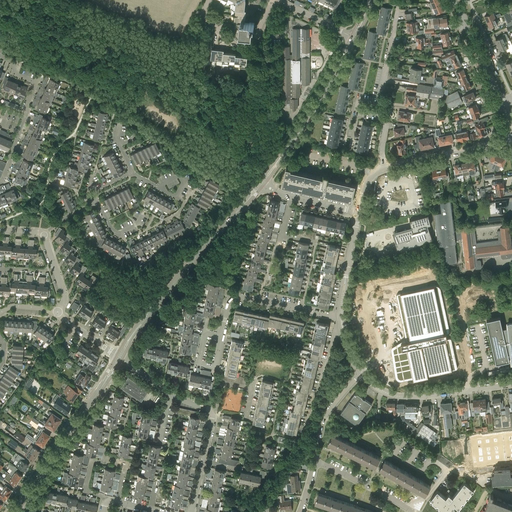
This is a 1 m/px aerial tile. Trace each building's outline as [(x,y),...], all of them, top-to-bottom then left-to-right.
[(227,0),(227,1),(233,3),(232,10),(234,10),(245,11),(246,1),(246,0),(245,0),(227,0)] [(337,0),(331,0),(328,6),(336,9),(340,2),(337,0)] [(441,5),(439,0),(436,0),(431,3),(434,8),(441,5)] [(441,5),(434,8),(436,14),(444,10),(441,5)] [(381,14),(389,15),(390,11),(391,11),(391,9),(381,7),(381,10),(382,10),(381,14)] [(404,12),(405,19),(412,18),(411,11),(417,11),(416,8),(408,9),(408,12),(404,12)] [(484,16),(487,22),(497,17),(496,15),(494,16),(492,13),(484,16)] [(508,13),(503,15),(508,26),(511,24),(511,16),(511,13),(510,13),(508,13)] [(389,15),(381,14),(380,17),(379,17),(378,20),(388,22),(389,20),(388,20),(389,15)] [(497,17),(487,22),(489,27),(497,23),(496,20),(498,19),(497,17)] [(407,28),(418,27),(417,22),(423,22),(422,18),(416,19),(417,22),(406,23),(407,28)] [(379,23),(378,26),(386,28),(387,24),(388,24),(388,22),(378,20),(378,23),(379,23)] [(234,38),(235,39),(236,39),(237,40),(247,41),(247,36),(251,36),(252,28),(254,28),(254,23),(249,23),(243,22),(243,23),(235,22),(233,35),(233,36),(233,37),(234,38)] [(448,26),(447,22),(427,24),(427,25),(424,25),(425,32),(425,33),(431,32),(434,32),(434,28),(448,26)] [(376,33),(379,34),(386,35),(386,33),(385,33),(386,28),(378,26),(378,30),(376,30),(376,33)] [(309,27),(291,27),(291,54),(289,54),(289,47),(282,47),(282,59),(283,59),(283,103),(290,103),(290,108),(297,108),(297,97),(300,97),(300,84),(309,84),(309,58),(307,58),(307,52),(309,52),(309,27)] [(378,35),(379,34),(376,33),(369,31),(368,34),(369,35),(368,38),(376,40),(377,35),(378,35)] [(436,32),(434,32),(431,32),(425,33),(425,32),(425,33),(425,40),(430,39),(431,41),(431,44),(425,44),(425,46),(429,45),(429,47),(425,48),(425,51),(433,50),(432,44),(431,35),(436,35),(436,32)] [(495,40),(497,45),(505,42),(509,40),(509,39),(508,37),(507,37),(506,34),(505,34),(503,35),(502,36),(503,37),(495,40)] [(452,44),(451,37),(447,38),(442,39),(439,40),(439,43),(432,44),(433,50),(442,49),(442,45),(443,44),(443,46),(452,44)] [(376,40),(368,38),(368,41),(367,41),(366,44),(376,46),(376,45),(375,44),(376,40)] [(509,41),(509,40),(505,42),(497,45),(500,51),(511,46),(510,44),(509,44),(508,41),(509,41)] [(366,48),(366,51),(373,53),(374,48),(375,48),(376,46),(366,44),(365,47),(366,48)] [(443,60),(445,60),(446,59),(456,55),(454,50),(441,56),(443,60)] [(373,53),(366,51),(365,54),(364,54),(363,57),(373,59),(373,58),(372,57),(373,53)] [(457,54),(456,55),(445,60),(446,62),(447,61),(447,62),(450,61),(451,63),(457,61),(459,60),(457,54)] [(461,65),(459,60),(457,61),(451,63),(452,66),(448,67),(450,71),(455,68),(461,65)] [(353,68),(361,70),(362,65),(363,66),(363,63),(353,61),(353,64),(354,65),(353,68)] [(411,68),(410,74),(420,76),(420,75),(421,72),(424,73),(425,68),(419,67),(418,69),(411,68)] [(360,74),(361,70),(353,68),(353,72),(351,71),(351,74),(361,77),(361,75),(360,74)] [(458,78),(466,75),(464,72),(463,69),(456,73),(458,78)] [(360,78),(361,77),(351,74),(350,77),(351,78),(350,81),(358,83),(359,78),(360,78)] [(423,76),(420,75),(420,76),(410,74),(409,80),(425,82),(425,80),(423,79),(423,76)] [(466,75),(458,78),(459,79),(457,79),(458,82),(460,81),(461,85),(462,84),(468,81),(465,75),(466,75)] [(3,88),(8,90),(12,82),(7,80),(8,78),(5,77),(2,83),(5,84),(3,88)] [(437,87),(443,88),(444,79),(435,78),(434,87),(437,87)] [(48,84),(57,87),(59,82),(50,79),(48,84)] [(357,87),(358,83),(350,81),(350,85),(349,84),(348,87),(351,88),(358,90),(358,88),(357,87)] [(469,83),(468,81),(462,84),(461,85),(459,85),(460,88),(462,87),(464,90),(467,89),(468,90),(471,88),(471,87),(469,83)] [(13,92),(17,83),(15,82),(15,83),(12,82),(8,90),(13,92)] [(18,95),(22,86),(19,85),(20,84),(17,83),(13,92),(18,95)] [(48,84),(46,89),(54,92),(55,92),(57,87),(48,84)] [(427,97),(427,98),(430,98),(431,86),(417,84),(417,88),(421,89),(421,90),(429,91),(428,98),(427,97)] [(22,86),(18,95),(23,97),(27,88),(22,86)] [(341,89),(341,93),(348,94),(349,90),(350,90),(351,88),(348,87),(341,86),(340,89),(341,89)] [(420,97),(427,98),(427,97),(428,98),(429,91),(421,90),(421,89),(417,88),(407,86),(406,90),(416,92),(416,94),(416,96),(406,95),(405,100),(411,101),(416,101),(417,97),(420,98),(420,97)] [(434,87),(431,86),(430,98),(442,100),(444,88),(443,88),(437,87),(434,87)] [(46,89),(43,94),(52,97),(54,92),(46,89)] [(462,102),(459,95),(457,91),(444,97),(449,108),(462,102)] [(465,103),(465,104),(464,105),(465,107),(466,106),(472,103),(471,100),(476,98),(473,92),(464,96),(467,102),(465,103)] [(338,99),(348,101),(348,99),(347,99),(348,94),(341,93),(340,96),(339,96),(338,99)] [(43,94),(41,99),(50,102),(52,97),(43,94)] [(41,98),(39,103),(47,107),(50,102),(41,99),(41,98)] [(339,102),(338,106),(345,107),(346,103),(348,103),(348,101),(338,99),(337,102),(339,102)] [(47,107),(39,103),(37,109),(45,112),(47,107)] [(476,104),(469,107),(466,108),(467,110),(470,109),(471,113),(472,112),(479,110),(478,107),(477,107),(476,104)] [(345,107),(338,106),(337,109),(336,109),(335,112),(345,114),(345,112),(344,112),(345,107)] [(480,113),(479,110),(472,112),(471,113),(473,118),(480,116),(479,113),(480,113)] [(411,113),(399,111),(397,120),(410,122),(411,113)] [(36,114),(36,116),(35,117),(38,118),(40,119),(39,121),(48,125),(50,120),(42,116),(42,115),(39,114),(39,115),(36,114)] [(107,121),(107,119),(98,116),(98,115),(95,114),(95,116),(97,117),(97,120),(105,122),(105,120),(107,121)] [(32,124),(45,130),(48,125),(39,121),(38,124),(33,121),(32,124)] [(477,131),(485,128),(483,122),(475,125),(477,131)] [(95,125),(96,124),(93,123),(93,125),(95,126),(94,129),(102,131),(103,129),(105,130),(105,127),(95,125)] [(408,125),(398,123),(399,128),(394,129),(395,136),(405,134),(404,130),(407,130),(408,129),(408,128),(408,125)] [(34,131),(43,135),(45,130),(32,124),(31,124),(30,126),(33,127),(33,128),(34,128),(35,129),(34,131)] [(440,145),(446,143),(445,136),(441,137),(439,128),(435,129),(435,131),(435,136),(438,136),(440,145)] [(474,129),(471,130),(469,131),(471,139),(477,138),(489,134),(486,128),(485,128),(477,131),(478,134),(476,135),(475,132),(474,132),(474,129)] [(32,136),(40,140),(41,140),(43,135),(34,131),(32,136)] [(93,133),(91,132),(90,134),(93,135),(92,138),(100,140),(101,138),(102,138),(103,136),(93,134),(93,133)] [(430,137),(425,138),(427,148),(434,146),(433,141),(436,141),(434,133),(429,134),(430,137)] [(6,139),(2,148),(7,150),(11,141),(8,140),(9,139),(11,140),(13,135),(11,134),(10,135),(8,134),(7,137),(6,139)] [(32,136),(29,141),(38,145),(40,140),(32,136)] [(421,149),(427,148),(425,138),(421,139),(421,136),(415,137),(417,144),(420,144),(421,149)] [(406,147),(405,139),(400,140),(401,144),(397,145),(399,154),(406,152),(405,147),(406,147)] [(36,150),(38,145),(29,141),(28,143),(23,141),(21,143),(22,144),(25,145),(27,146),(35,150),(36,150)] [(148,142),(150,145),(151,145),(155,154),(156,154),(160,152),(155,142),(152,144),(150,141),(148,142)] [(140,146),(141,149),(143,148),(147,158),(148,158),(151,156),(147,146),(143,148),(142,145),(140,146)] [(158,157),(156,154),(155,154),(151,145),(150,145),(147,146),(151,156),(154,155),(156,158),(158,157)] [(33,154),(35,150),(27,146),(25,151),(33,154)] [(143,148),(141,149),(139,150),(143,160),(146,159),(147,158),(143,148)] [(103,157),(105,161),(115,156),(113,153),(116,151),(115,149),(112,151),(113,152),(103,157)] [(143,160),(139,150),(135,152),(134,149),(132,150),(133,153),(135,152),(139,162),(140,162),(143,160)] [(31,159),(33,154),(25,151),(23,156),(31,159)] [(141,165),(140,162),(139,162),(135,152),(133,153),(130,154),(135,164),(138,162),(140,166),(141,165)] [(494,169),(497,164),(499,156),(493,154),(490,161),(494,162),(492,168),(494,169)] [(117,160),(116,159),(115,156),(105,161),(107,164),(104,165),(105,167),(108,166),(107,165),(117,160)] [(498,171),(500,165),(503,166),(506,159),(499,156),(497,164),(494,169),(498,171)] [(109,169),(119,164),(117,161),(120,159),(119,157),(116,159),(117,160),(107,165),(108,166),(109,169)] [(23,160),(21,165),(30,169),(32,164),(23,160)] [(473,161),(467,163),(468,165),(469,170),(470,175),(476,174),(473,161)] [(470,175),(469,170),(468,165),(467,163),(461,164),(462,172),(463,175),(463,176),(470,175)] [(108,173),(109,175),(112,174),(111,173),(121,168),(120,167),(119,164),(109,169),(111,172),(108,173)] [(463,175),(462,172),(461,164),(454,165),(455,169),(454,170),(455,174),(452,175),(453,179),(454,181),(458,180),(457,177),(463,175)] [(30,169),(21,165),(20,167),(19,167),(18,167),(15,166),(14,168),(27,174),(28,174),(30,169)] [(111,173),(112,174),(114,177),(123,172),(121,169),(125,168),(123,166),(120,167),(121,168),(111,173)] [(290,168),(286,167),(282,183),(352,199),(355,186),(327,179),(328,175),(324,174),(323,177),(290,170),(290,168)] [(18,172),(17,175),(25,179),(28,180),(30,175),(28,174),(27,174),(14,168),(13,170),(18,172)] [(445,168),(439,169),(440,177),(446,176),(446,178),(449,178),(448,172),(446,172),(445,168)] [(435,178),(440,177),(439,169),(432,170),(433,175),(431,175),(432,181),(435,181),(435,178)] [(28,180),(25,179),(17,175),(14,180),(13,179),(12,182),(22,186),(23,184),(26,185),(28,180)] [(204,183),(207,185),(208,183),(217,188),(219,184),(210,179),(208,183),(205,181),(204,183)] [(220,189),(217,188),(208,183),(207,185),(205,188),(214,192),(216,189),(219,191),(220,189)] [(129,199),(130,199),(133,197),(128,187),(125,189),(123,186),(122,187),(123,190),(124,190),(129,199)] [(200,191),(203,193),(203,191),(212,196),(213,195),(214,192),(205,188),(204,191),(201,189),(200,191)] [(504,188),(496,189),(496,194),(493,194),(494,196),(497,196),(497,195),(505,194),(504,188)] [(151,204),(156,195),(153,193),(155,190),(153,189),(151,192),(152,193),(146,204),(147,205),(148,202),(151,204)] [(13,190),(8,192),(12,200),(17,198),(17,199),(19,198),(17,191),(14,192),(13,190)] [(113,191),(115,194),(116,194),(121,203),(121,202),(125,201),(120,192),(117,193),(115,190),(113,191)] [(131,202),(130,199),(129,199),(124,190),(123,190),(120,192),(125,201),(128,199),(129,202),(131,202)] [(145,204),(146,204),(152,193),(151,192),(148,191),(143,200),(146,201),(145,204)] [(201,195),(210,200),(212,197),(215,199),(216,197),(213,195),(212,196),(203,191),(203,193),(201,195)] [(3,194),(7,202),(12,200),(8,192),(3,194)] [(155,206),(156,207),(159,208),(164,199),(161,198),(163,194),(161,193),(159,196),(160,197),(155,206)] [(59,199),(60,201),(62,199),(64,202),(72,199),(71,197),(72,196),(71,194),(62,198),(59,199)] [(105,195),(107,198),(108,197),(112,207),(113,206),(116,205),(112,196),(109,197),(107,194),(105,195)] [(116,194),(115,194),(112,196),(116,205),(120,203),(121,206),(123,206),(121,202),(121,203),(116,194)] [(160,197),(159,196),(156,195),(151,204),(154,206),(153,208),(155,209),(156,207),(155,206),(160,197)] [(195,199),(198,200),(199,199),(208,204),(209,203),(210,200),(201,195),(199,198),(196,197),(195,199)] [(115,210),(113,206),(112,207),(108,197),(107,198),(104,199),(108,209),(112,207),(113,210),(115,210)] [(169,197),(167,201),(168,201),(163,210),(164,211),(167,213),(172,204),(169,202),(171,199),(169,197)] [(168,201),(167,201),(164,199),(159,208),(162,210),(161,213),(162,214),(164,211),(163,210),(168,201)] [(197,204),(201,205),(206,208),(208,205),(210,207),(211,206),(211,205),(209,203),(208,204),(199,199),(198,200),(197,203),(197,204)] [(445,264),(457,262),(455,244),(456,243),(455,240),(462,238),(466,267),(475,266),(475,268),(476,269),(481,268),(482,267),(481,261),(480,260),(477,260),(477,257),(501,254),(501,257),(503,259),(511,258),(510,256),(511,253),(511,245),(511,243),(509,227),(501,228),(501,230),(497,231),(498,240),(476,243),(474,226),(461,227),(461,229),(457,230),(457,231),(454,231),(450,200),(440,201),(442,212),(434,213),(438,245),(443,245),(445,264)] [(507,203),(506,201),(496,203),(497,209),(498,209),(499,214),(505,213),(505,208),(507,208),(507,206),(508,206),(507,203)] [(66,206),(63,207),(64,209),(66,207),(68,211),(76,207),(75,205),(76,204),(75,202),(66,206)] [(201,205),(197,204),(196,206),(192,204),(191,206),(189,205),(188,207),(197,212),(197,213),(199,214),(200,212),(198,211),(201,205)] [(277,211),(278,207),(276,206),(273,205),(273,206),(269,205),(269,204),(268,204),(268,205),(267,210),(276,211),(278,212),(279,211),(277,211)] [(189,210),(188,212),(195,216),(197,213),(197,212),(188,207),(187,209),(189,210)] [(84,221),(87,220),(86,219),(95,214),(95,213),(93,210),(84,215),(85,218),(83,219),(84,221)] [(86,219),(87,220),(88,223),(97,219),(96,216),(99,214),(98,212),(95,213),(95,214),(86,219)] [(194,222),(195,220),(193,219),(195,216),(188,212),(187,213),(185,213),(184,215),(193,220),(192,221),(194,222)] [(191,223),(192,221),(193,220),(184,215),(183,217),(184,218),(183,220),(184,220),(191,223)] [(428,226),(431,225),(428,215),(409,220),(412,228),(393,233),(397,242),(395,242),(398,252),(433,240),(428,226)] [(99,222),(97,219),(88,223),(90,226),(87,227),(88,230),(91,228),(90,227),(99,222)] [(92,231),(101,227),(100,224),(103,222),(102,220),(99,222),(90,227),(91,228),(92,231)] [(178,220),(176,221),(180,230),(181,230),(184,228),(187,226),(189,228),(192,224),(191,223),(184,220),(183,222),(182,223),(181,221),(179,222),(178,220)] [(174,224),(172,225),(176,232),(179,231),(180,233),(182,232),(181,230),(180,230),(176,221),(174,222),(174,224)] [(271,230),(272,226),(268,225),(263,224),(263,223),(262,223),(262,224),(263,225),(262,229),(270,231),(272,231),(273,230),(271,230)] [(176,232),(172,225),(170,226),(170,224),(168,225),(172,234),(173,234),(176,232)] [(174,236),(173,234),(172,234),(168,225),(165,226),(166,228),(164,229),(164,230),(166,233),(164,234),(166,237),(171,235),(172,237),(174,236)] [(63,240),(66,235),(63,233),(65,231),(59,227),(56,232),(58,234),(55,239),(61,243),(63,240)] [(103,230),(101,227),(92,231),(94,234),(91,236),(92,238),(95,236),(94,235),(103,231),(103,230)] [(94,235),(95,236),(96,239),(97,239),(98,242),(97,245),(101,247),(101,246),(104,239),(102,238),(102,237),(106,235),(104,232),(107,230),(106,228),(103,230),(103,231),(94,235)] [(166,233),(164,230),(159,232),(158,228),(156,229),(157,233),(158,233),(163,242),(164,241),(167,240),(166,237),(164,234),(166,233)] [(147,233),(149,237),(150,236),(155,246),(156,245),(159,244),(154,235),(151,236),(150,232),(147,233)] [(68,233),(66,235),(63,240),(65,242),(60,250),(66,254),(68,251),(67,251),(71,245),(68,243),(69,242),(68,241),(72,236),(68,233)] [(165,244),(164,241),(163,242),(158,233),(157,233),(154,235),(159,244),(162,242),(163,245),(165,244)] [(261,233),(260,233),(260,234),(259,239),(260,239),(270,241),(270,240),(269,240),(270,236),(266,235),(260,234),(261,233)] [(110,235),(109,239),(110,239),(105,248),(106,249),(109,251),(114,241),(111,240),(112,236),(110,235)] [(151,248),(146,239),(143,240),(141,236),(139,237),(141,241),(142,240),(147,250),(148,249),(151,248)] [(149,237),(146,239),(151,248),(154,246),(155,249),(157,248),(156,245),(155,246),(150,236),(149,237)] [(110,239),(109,239),(106,237),(104,239),(101,246),(104,248),(102,251),(104,252),(106,249),(105,248),(110,239)] [(112,256),(114,253),(113,253),(118,243),(117,243),(118,240),(119,239),(116,238),(114,241),(109,251),(111,252),(110,255),(112,256)] [(114,253),(116,255),(121,246),(119,244),(120,241),(118,240),(117,243),(118,243),(113,253),(114,253)] [(131,241),(133,245),(134,244),(139,254),(140,253),(143,252),(138,242),(135,244),(133,240),(131,241)] [(149,252),(148,249),(147,250),(142,240),(141,241),(138,242),(143,252),(146,250),(147,253),(149,252)] [(257,243),(256,243),(256,244),(257,244),(256,248),(263,250),(267,251),(267,250),(266,249),(267,245),(261,244),(261,245),(257,244),(257,243)] [(141,256),(140,253),(139,254),(134,244),(133,245),(130,246),(135,256),(138,254),(139,257),(141,256)] [(71,265),(73,262),(76,257),(73,255),(74,253),(75,253),(76,251),(75,250),(76,249),(71,245),(67,251),(68,251),(70,253),(65,261),(71,265)] [(126,248),(121,246),(116,255),(115,258),(120,260),(121,257),(126,248)] [(255,252),(254,252),(254,254),(255,254),(254,258),(264,261),(265,259),(263,259),(264,255),(259,254),(255,253),(255,252)] [(76,257),(73,262),(75,264),(70,271),(76,275),(79,270),(81,267),(78,265),(79,263),(78,262),(80,260),(76,257)] [(251,262),(250,262),(250,263),(251,263),(250,267),(250,268),(257,269),(261,270),(261,269),(260,269),(261,264),(255,263),(255,264),(251,263),(251,262)] [(81,286),(86,278),(83,276),(84,274),(83,273),(87,268),(82,265),(81,267),(79,270),(82,272),(75,282),(81,286)] [(256,278),(257,274),(252,273),(252,274),(248,273),(248,272),(247,271),(247,273),(248,273),(247,277),(250,278),(251,278),(257,280),(257,279),(256,278)] [(86,278),(81,286),(86,290),(91,282),(94,284),(98,279),(93,275),(89,280),(86,278)] [(45,277),(42,277),(41,296),(49,296),(50,290),(48,290),(48,286),(44,286),(44,283),(45,282),(45,277)] [(244,281),(243,281),(243,282),(244,283),(243,287),(252,289),(252,290),(256,291),(256,289),(252,288),(253,284),(248,283),(244,282),(244,281)] [(391,347),(391,349),(391,351),(395,377),(396,379),(398,381),(400,381),(402,381),(413,379),(413,380),(428,377),(428,375),(456,370),(457,369),(457,368),(457,367),(451,340),(451,339),(450,339),(450,338),(447,339),(446,333),(448,333),(449,333),(449,332),(449,331),(441,290),(440,289),(439,288),(438,287),(437,286),(435,286),(434,287),(398,294),(397,295),(397,296),(405,337),(405,338),(404,339),(397,344),(394,346),(391,347)] [(208,288),(207,288),(207,289),(208,289),(207,294),(218,296),(218,295),(217,295),(218,290),(213,289),(212,290),(208,289),(208,288)] [(206,298),(205,298),(205,299),(206,299),(205,304),(215,306),(216,305),(215,304),(215,300),(210,299),(210,300),(206,299),(206,298)] [(79,313),(83,316),(89,308),(84,305),(79,313)] [(93,311),(89,308),(83,316),(88,319),(93,311)] [(204,308),(203,308),(203,309),(204,309),(203,313),(203,314),(205,314),(212,316),(216,317),(216,315),(212,314),(213,310),(208,309),(208,310),(204,309),(204,308)] [(185,317),(184,321),(194,323),(195,322),(194,322),(195,318),(189,317),(185,316),(185,315),(183,315),(183,316),(185,317)] [(93,323),(97,326),(102,319),(98,316),(93,323)] [(511,358),(511,364),(511,322),(507,323),(508,328),(502,328),(500,317),(486,320),(496,364),(509,361),(509,358),(511,358)] [(107,322),(102,319),(97,326),(102,330),(107,322)] [(43,328),(42,327),(39,325),(39,326),(36,324),(37,321),(32,321),(32,322),(32,329),(33,329),(35,330),(33,334),(36,336),(35,338),(37,339),(38,337),(37,336),(43,328)] [(37,336),(38,337),(41,339),(47,330),(44,328),(46,325),(44,324),(42,327),(43,328),(37,336)] [(110,337),(116,329),(117,328),(112,325),(106,334),(110,337)] [(183,326),(183,325),(182,325),(182,326),(181,331),(183,331),(192,333),(193,332),(191,332),(192,328),(187,326),(187,327),(183,326)] [(126,329),(123,328),(121,331),(117,328),(116,329),(110,337),(115,340),(118,335),(121,337),(126,329)] [(52,329),(50,332),(50,333),(45,341),(45,342),(48,344),(54,335),(51,333),(53,330),(52,329)] [(50,333),(50,332),(47,330),(41,339),(44,341),(42,343),(44,344),(45,342),(45,341),(50,333)] [(182,336),(180,335),(180,336),(181,337),(180,341),(191,343),(192,342),(190,342),(191,338),(186,337),(186,338),(181,337),(182,336)] [(80,355),(86,348),(81,345),(76,353),(80,355)] [(151,357),(155,358),(158,347),(159,348),(159,345),(157,345),(156,348),(152,347),(151,352),(152,353),(151,357),(150,357),(150,358),(151,358),(151,357)] [(179,346),(180,345),(179,345),(178,346),(179,346),(178,351),(188,353),(187,354),(191,355),(192,353),(188,352),(189,348),(184,346),(184,347),(179,346)] [(160,359),(159,360),(161,360),(160,361),(160,362),(165,363),(168,351),(169,347),(167,347),(166,350),(162,349),(161,355),(161,359),(160,359)] [(90,351),(86,348),(80,355),(85,358),(90,351)] [(85,358),(89,361),(95,354),(90,351),(85,358)] [(99,357),(95,354),(89,361),(84,369),(87,371),(88,368),(91,370),(92,368),(94,369),(96,365),(94,364),(99,357)] [(172,373),(176,374),(179,363),(180,363),(180,361),(178,360),(177,364),(173,363),(172,368),(173,368),(172,373),(171,373),(172,374),(172,373)] [(180,375),(180,376),(182,376),(182,375),(186,376),(189,367),(190,363),(188,362),(187,366),(183,365),(182,370),(181,375),(180,375)] [(16,375),(17,374),(19,371),(18,370),(19,368),(23,369),(23,364),(22,364),(15,364),(14,365),(13,367),(10,365),(8,368),(6,366),(4,368),(7,370),(7,369),(16,375)] [(20,376),(17,374),(16,375),(7,369),(7,370),(5,373),(14,379),(16,376),(19,378),(20,376)] [(73,383),(81,389),(85,383),(86,384),(91,377),(82,370),(73,383)] [(194,384),(198,385),(200,375),(202,375),(202,372),(200,372),(199,376),(195,375),(194,380),(195,380),(194,385),(193,384),(193,385),(194,385),(194,384)] [(11,383),(12,382),(14,379),(5,373),(3,376),(0,374),(0,376),(2,377),(11,383)] [(28,389),(34,379),(29,376),(23,386),(28,389)] [(148,390),(127,376),(120,386),(131,394),(141,400),(148,390)] [(2,377),(0,379),(0,380),(9,386),(11,383),(14,385),(15,384),(12,382),(11,383),(2,377)] [(210,381),(211,378),(205,377),(204,382),(203,387),(203,386),(202,387),(204,387),(208,388),(211,388),(213,382),(210,381)] [(261,384),(273,387),(274,383),(265,381),(266,378),(263,377),(261,384)] [(0,385),(6,390),(7,389),(9,386),(0,380),(0,385)] [(82,390),(81,389),(73,383),(70,386),(69,385),(64,391),(68,394),(67,396),(72,400),(78,392),(79,393),(82,390)] [(0,385),(0,396),(3,398),(5,394),(4,394),(5,391),(7,392),(8,394),(10,395),(11,393),(9,392),(10,391),(7,389),(6,390),(0,385)] [(360,418),(361,418),(363,415),(363,414),(362,413),(371,401),(364,396),(364,397),(361,395),(362,395),(355,389),(340,410),(356,422),(359,418),(360,418)] [(54,402),(53,405),(65,414),(71,406),(67,403),(63,401),(64,401),(59,398),(60,396),(57,394),(52,401),(54,402)] [(501,400),(501,397),(492,398),(494,404),(500,403),(501,407),(504,407),(503,400),(501,400)] [(481,412),(479,398),(477,399),(476,400),(473,400),(474,407),(471,407),(472,415),(475,415),(475,412),(481,412)] [(486,399),(483,399),(482,398),(480,398),(479,398),(481,412),(481,415),(486,415),(486,414),(491,413),(490,409),(487,409),(486,399)] [(47,408),(49,406),(39,399),(38,402),(42,404),(47,408)] [(112,400),(112,399),(111,399),(111,401),(112,401),(111,405),(122,407),(121,408),(124,409),(124,407),(121,406),(122,402),(116,401),(112,400)] [(395,403),(387,402),(386,409),(393,409),(393,416),(396,416),(396,409),(395,409),(395,403)] [(405,403),(405,408),(405,412),(405,414),(404,414),(403,416),(401,416),(401,417),(408,422),(410,419),(416,419),(416,413),(418,414),(418,403),(405,403)] [(429,415),(431,414),(432,411),(431,405),(422,406),(423,413),(429,413),(429,415)] [(508,420),(510,420),(510,413),(509,410),(509,408),(509,406),(505,407),(505,410),(501,411),(502,414),(505,414),(506,416),(507,416),(508,420)] [(110,410),(109,415),(118,417),(118,418),(122,419),(122,417),(119,416),(119,412),(114,410),(114,411),(110,410)] [(50,415),(48,418),(57,424),(58,423),(59,423),(61,420),(60,420),(61,419),(49,411),(48,413),(50,415)] [(33,417),(27,414),(26,416),(31,420),(35,422),(35,423),(37,424),(38,421),(33,417)] [(230,420),(229,423),(235,424),(235,423),(239,424),(239,425),(240,425),(240,424),(239,424),(240,420),(231,418),(231,417),(225,415),(223,415),(222,418),(230,420)] [(415,427),(408,422),(401,417),(397,422),(404,427),(411,432),(415,427)] [(57,424),(48,418),(46,422),(43,420),(42,422),(50,427),(49,428),(52,430),(53,429),(53,430),(57,424)] [(115,425),(116,421),(111,420),(111,421),(106,420),(106,419),(105,420),(106,420),(105,425),(115,427),(118,428),(119,426),(115,425)] [(149,426),(150,422),(145,420),(145,421),(140,420),(140,419),(139,419),(139,420),(140,421),(139,425),(150,427),(150,428),(152,429),(153,426),(149,426)] [(200,430),(201,428),(197,427),(198,423),(193,422),(188,421),(188,420),(187,421),(188,421),(187,426),(198,428),(198,429),(200,430)] [(455,447),(424,424),(421,422),(417,428),(415,427),(411,432),(416,435),(417,434),(448,457),(455,447)] [(38,425),(37,424),(35,423),(33,425),(37,427),(36,428),(39,431),(36,435),(39,436),(45,441),(49,436),(43,431),(44,429),(38,425)] [(235,435),(236,435),(236,434),(236,429),(226,427),(225,428),(227,428),(226,432),(231,434),(231,433),(235,434),(235,435)] [(92,429),(91,434),(102,436),(101,438),(104,438),(104,436),(100,435),(101,431),(96,430),(92,429),(92,428),(91,428),(91,429),(92,429)] [(147,435),(148,431),(143,430),(142,431),(138,430),(138,429),(137,429),(137,430),(138,430),(137,435),(146,437),(146,438),(150,438),(150,436),(147,435)] [(186,431),(185,436),(196,438),(196,439),(198,440),(198,438),(195,437),(196,432),(191,432),(186,431),(186,430),(185,430),(185,431),(186,431)] [(19,433),(16,431),(13,436),(21,442),(25,438),(21,435),(19,433)] [(511,432),(466,438),(469,460),(470,468),(484,467),(486,484),(492,484),(492,474),(494,474),(494,471),(504,471),(510,470),(511,472),(511,432)] [(42,446),(45,441),(39,436),(36,435),(36,434),(34,438),(27,434),(25,437),(33,443),(35,441),(42,446)] [(327,443),(344,451),(348,442),(332,434),(327,443)] [(224,436),(221,435),(221,437),(225,438),(224,442),(229,443),(233,444),(233,445),(234,445),(234,444),(233,444),(234,439),(224,437),(224,436)] [(14,448),(18,443),(11,438),(9,437),(7,439),(9,441),(7,443),(14,448)] [(98,445),(99,441),(94,440),(90,439),(90,438),(89,438),(89,439),(89,440),(89,444),(98,446),(98,447),(102,448),(102,446),(98,445)] [(120,440),(119,445),(130,447),(130,448),(132,449),(133,447),(129,446),(130,442),(125,441),(120,440),(120,439),(119,440),(120,440)] [(183,440),(183,441),(184,441),(183,445),(184,446),(185,446),(194,448),(194,447),(193,446),(194,442),(188,441),(188,442),(184,441),(184,440),(183,440)] [(357,458),(359,459),(364,449),(348,442),(344,451),(357,458)] [(274,453),(275,453),(275,452),(274,452),(275,447),(266,445),(266,444),(262,443),(262,446),(266,446),(265,451),(269,452),(269,451),(274,452),(274,453)] [(31,445),(27,450),(36,456),(39,451),(31,445)] [(231,453),(232,449),(221,447),(222,445),(219,445),(219,447),(222,448),(221,452),(226,453),(231,454),(231,455),(232,455),(232,453),(231,453)] [(33,461),(36,456),(27,450),(24,448),(23,450),(26,453),(24,455),(33,461)] [(85,448),(85,449),(86,449),(85,454),(94,456),(94,457),(98,457),(99,455),(95,454),(96,450),(91,449),(90,450),(86,449),(86,448),(85,448)] [(158,456),(159,452),(153,450),(153,451),(149,450),(149,449),(148,449),(148,450),(149,451),(148,455),(158,457),(158,458),(161,458),(161,456),(158,456)] [(372,453),(364,449),(359,459),(375,467),(380,457),(372,453)] [(118,450),(117,455),(126,457),(132,459),(133,457),(127,456),(128,451),(123,450),(122,451),(118,450)] [(183,452),(182,456),(193,458),(193,459),(195,460),(196,458),(192,457),(193,452),(188,451),(188,452),(183,451),(183,450),(182,450),(182,451),(183,452)] [(263,454),(260,453),(260,455),(263,456),(262,460),(267,462),(267,461),(272,462),(272,463),(273,463),(273,462),(272,462),(273,457),(262,455),(263,454)] [(24,459),(17,454),(14,459),(17,462),(15,465),(24,471),(26,471),(27,469),(27,468),(28,465),(23,461),(24,459)] [(81,466),(81,467),(83,467),(84,465),(80,464),(81,460),(76,459),(76,460),(72,459),(72,458),(71,458),(70,459),(71,459),(70,463),(81,466)] [(147,460),(146,464),(156,467),(156,468),(159,468),(159,466),(155,465),(156,461),(151,460),(151,461),(147,460),(147,459),(146,459),(146,460),(147,460)] [(379,469),(395,477),(400,468),(384,459),(379,469)] [(180,460),(180,461),(181,461),(180,466),(191,468),(190,469),(193,470),(193,467),(190,466),(191,462),(186,461),(185,462),(181,461),(181,460),(180,460)] [(9,474),(10,474),(19,481),(22,477),(21,476),(22,475),(15,471),(17,469),(9,463),(7,466),(12,470),(9,474)] [(78,475),(78,476),(81,477),(82,475),(78,474),(79,470),(77,469),(74,469),(69,469),(70,468),(69,467),(68,469),(69,469),(68,473),(78,475)] [(223,477),(224,477),(224,476),(223,475),(224,471),(215,469),(215,468),(211,467),(211,469),(214,470),(213,474),(219,476),(219,475),(223,476),(223,477)] [(395,477),(410,486),(415,477),(400,468),(395,477)] [(153,475),(154,471),(149,470),(149,471),(145,470),(145,469),(144,469),(144,470),(144,474),(153,476),(153,477),(156,478),(157,476),(153,475)] [(179,471),(178,475),(189,478),(188,479),(191,479),(191,477),(188,476),(188,472),(183,471),(183,472),(179,471),(179,470),(178,469),(177,471),(179,471)] [(249,474),(245,473),(244,478),(245,478),(244,482),(243,482),(242,483),(244,483),(244,482),(248,483),(250,473),(251,473),(252,470),(250,470),(249,474)] [(7,475),(5,478),(15,485),(16,485),(19,481),(10,474),(9,474),(6,471),(4,473),(7,475)] [(504,483),(504,471),(494,471),(494,474),(492,474),(492,484),(504,483)] [(103,474),(102,478),(113,481),(113,482),(115,482),(116,480),(112,479),(113,475),(108,474),(108,475),(103,474),(103,473),(102,472),(102,474),(103,474)] [(252,484),(252,485),(253,486),(254,485),(258,486),(260,476),(261,476),(262,473),(260,472),(259,476),(255,475),(253,480),(254,480),(253,485),(252,484)] [(291,483),(287,484),(288,493),(294,492),(293,491),(300,490),(300,484),(298,484),(297,475),(290,476),(291,483)] [(75,484),(75,479),(70,478),(70,479),(66,478),(66,477),(62,477),(61,482),(74,485),(74,486),(78,487),(78,484),(75,484)] [(211,478),(209,477),(209,479),(212,480),(211,484),(216,485),(221,486),(221,485),(222,481),(211,479),(211,478)] [(431,486),(415,477),(410,486),(426,495),(431,486)] [(176,481),(175,485),(185,487),(185,488),(189,489),(189,487),(185,486),(186,482),(181,481),(176,480),(177,479),(176,479),(175,480),(176,481)] [(137,480),(136,480),(135,481),(136,481),(135,485),(146,487),(146,489),(148,489),(149,487),(145,486),(146,482),(141,481),(141,482),(136,481),(137,480)] [(101,483),(101,482),(100,482),(100,483),(101,484),(100,488),(109,490),(109,491),(113,492),(113,490),(110,489),(111,485),(106,484),(105,484),(101,483)] [(473,489),(464,482),(462,484),(462,485),(452,496),(451,495),(452,493),(448,490),(447,492),(449,494),(446,497),(440,493),(440,492),(437,490),(430,499),(433,501),(432,502),(436,505),(437,504),(439,506),(438,507),(444,511),(446,511),(447,511),(446,511),(450,511),(455,507),(454,506),(455,505),(459,508),(462,504),(461,503),(463,501),(464,502),(467,498),(466,497),(467,495),(468,496),(472,492),(471,491),(473,489)] [(0,489),(1,490),(8,495),(10,492),(11,489),(5,485),(4,487),(0,484),(0,489)] [(1,490),(0,489),(0,496),(4,500),(6,498),(8,495),(1,490)] [(134,490),(133,489),(133,490),(134,491),(133,495),(143,497),(142,498),(146,499),(147,497),(143,496),(144,492),(139,491),(134,490)] [(183,497),(183,498),(185,499),(185,496),(182,496),(183,491),(178,490),(177,491),(173,490),(173,489),(172,489),(172,490),(173,490),(172,494),(183,497)] [(220,497),(221,497),(221,496),(220,496),(221,491),(220,491),(210,489),(210,490),(212,490),(211,494),(216,496),(216,495),(220,496),(220,497)] [(59,493),(59,490),(57,490),(56,493),(52,492),(50,498),(51,498),(50,502),(49,503),(51,503),(51,502),(55,503),(55,501),(56,498),(57,492),(59,493)] [(68,496),(69,492),(67,492),(66,496),(61,495),(60,500),(61,500),(60,504),(59,504),(59,505),(60,505),(61,504),(65,505),(66,502),(67,498),(67,496),(68,496)] [(330,509),(334,498),(318,493),(315,503),(330,509)] [(511,511),(511,504),(501,500),(502,499),(497,498),(497,499),(492,497),(493,494),(491,493),(490,496),(489,496),(489,497),(489,498),(485,509),(484,508),(481,511),(511,511)] [(78,500),(79,496),(76,495),(76,499),(71,498),(70,503),(71,503),(70,508),(69,508),(70,509),(71,508),(75,509),(75,506),(76,502),(77,499),(78,500)] [(284,501),(283,495),(277,496),(278,502),(280,501),(281,509),(286,509),(286,511),(290,510),(290,508),(291,508),(290,500),(284,501)] [(209,498),(206,497),(206,499),(209,500),(208,504),(213,505),(214,505),(218,506),(218,507),(219,507),(219,506),(218,505),(219,501),(208,499),(209,498)] [(334,498),(330,509),(339,511),(346,511),(349,503),(334,498)] [(79,511),(80,511),(82,511),(84,511),(87,502),(88,502),(88,500),(86,499),(85,503),(81,502),(80,507),(81,507),(80,511),(79,511)] [(180,505),(181,501),(175,500),(175,501),(171,500),(170,500),(169,500),(168,504),(179,507),(183,508),(183,506),(180,505)] [(94,511),(95,510),(96,505),(97,505),(98,502),(96,501),(95,505),(91,504),(90,509),(89,511),(94,511)] [(349,503),(346,511),(363,511),(364,509),(349,503)]
